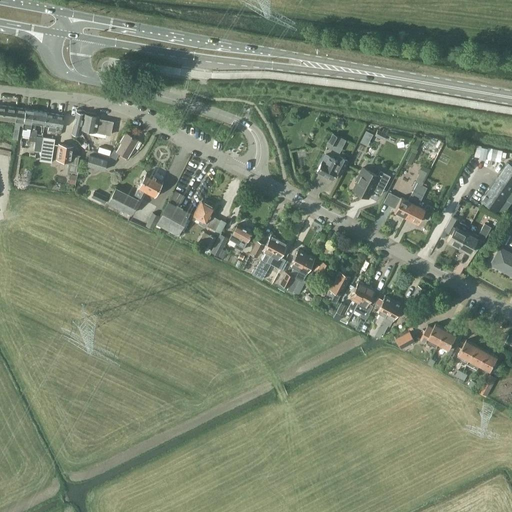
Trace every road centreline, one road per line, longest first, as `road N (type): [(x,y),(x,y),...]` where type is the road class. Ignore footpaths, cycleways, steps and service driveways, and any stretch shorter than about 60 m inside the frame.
road 1 (primary): [(365,72),(71,14)]
road 2 (tertiary): [(511,313),(258,178)]
road 3 (primary): [(82,37),(203,59),(365,72)]
road 4 (residential): [(0,88),(117,107),(243,170)]
road 5 (tertiary): [(246,127),(97,82)]
road 6 (primary): [(511,97),(365,72)]
